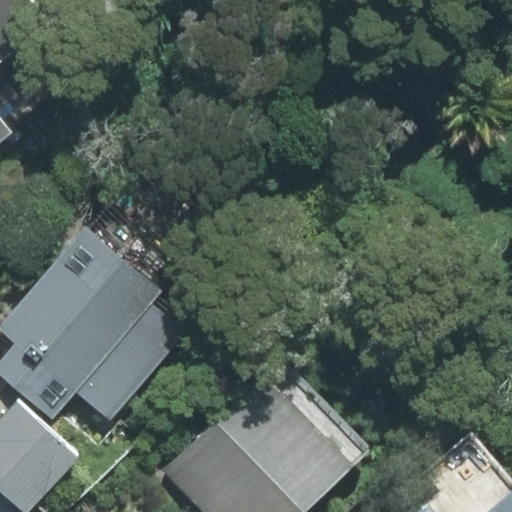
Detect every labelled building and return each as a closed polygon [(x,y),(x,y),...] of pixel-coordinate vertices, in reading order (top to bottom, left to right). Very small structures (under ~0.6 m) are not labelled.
[(31,0),(0,0),(0,135),(12,125),(0,110),(0,57),(47,18),(31,0)] [(159,347),(61,265),(15,320),(52,351),(42,364),(102,414),(159,347)] [(300,511),(356,459),(273,372),(176,464),(221,511),(300,511)] [(81,448),(25,401),(0,430),(0,480),(31,507),(81,448)] [(511,511),(511,497),(494,511),(511,511)]
